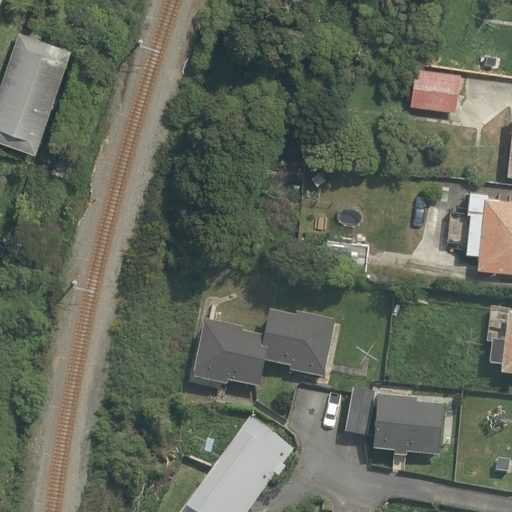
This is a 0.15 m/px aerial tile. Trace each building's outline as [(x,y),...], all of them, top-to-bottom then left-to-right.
[(0,136),(34,147),(67,46),(19,31),(0,90),(0,136)] [(503,54),(478,52),(476,76),(501,78),(503,54)] [(449,114),(454,70),(412,65),(406,108),(449,114)] [(511,117),(502,117),(497,178),(511,179),(511,117)] [(511,275),(511,193),(463,189),(457,253),(472,254),(470,271),(511,275)] [(320,368),(332,317),(264,302),(257,333),(239,329),(240,325),(204,317),(190,378),(254,393),(261,361),(285,367),(283,374),(323,383),(326,369),(320,368)] [(511,305),(503,305),(500,335),(487,334),(484,361),(498,363),(497,373),(511,374),(511,305)] [(366,407),(344,405),(342,433),(370,435),(369,447),(392,449),(392,456),(408,457),(408,450),(439,453),(444,396),(367,390),(366,407)] [(247,414),(181,505),(186,508),(183,511),(249,511),(295,449),(247,414)]
